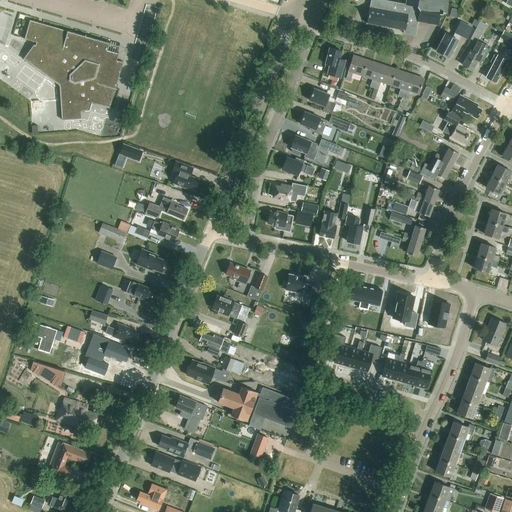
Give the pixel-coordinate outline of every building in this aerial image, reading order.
[(406,0),(405,4),(383,0),(370,0),(369,7),(366,23),(403,30),(403,33),(415,35),(417,21),(438,25),(440,14),(442,14),(443,12),(446,13),(447,6),(448,1),(447,0),(406,0)] [(109,43),(30,20),(24,40),(36,43),(34,45),(33,45),(23,59),(59,86),(60,121),(80,120),(80,111),(89,110),(91,103),(109,107),(122,62),(117,60),(119,53),(107,49),(109,43)] [(479,58),(483,60),(490,47),(478,40),(486,24),(479,21),(470,39),(477,42),(472,51),(470,50),(462,65),(472,70),(479,58)] [(466,38),(472,28),(460,22),(454,32),(455,32),(452,37),(445,33),(436,51),(449,58),(458,40),(460,35),(466,38)] [(511,43),(511,34),(504,30),(500,37),(511,43)] [(341,78),(343,69),(346,60),(339,58),(341,51),(329,48),(325,64),(331,65),(328,74),(341,78)] [(362,75),(367,60),(353,55),(348,71),(346,79),(350,80),(352,72),(362,75)] [(499,66),(503,58),(497,56),(493,63),(486,77),(495,82),(503,68),(499,66)] [(374,88),(381,65),(367,60),(362,75),(372,79),(370,87),(374,88)] [(390,85),(395,69),(381,65),(374,88),(378,89),(380,81),(390,85)] [(402,97),(409,74),(395,69),(390,85),(400,88),(398,96),(402,97)] [(409,74),(402,97),(406,99),(408,91),(419,94),(424,79),(409,74)] [(453,103),(457,94),(439,84),(435,93),(453,103)] [(331,114),(335,104),(327,100),(329,94),(313,88),(309,100),(324,106),(322,111),(331,114)] [(346,101),(348,95),(339,91),(336,97),(346,101)] [(466,103),(458,98),(451,111),(460,116),(462,111),(476,118),(481,109),(476,106),(477,104),(468,99),(466,103)] [(321,135),(327,121),(320,118),(304,111),(300,123),(315,129),(314,132),(321,135)] [(464,142),(469,132),(465,130),(466,128),(458,123),(460,118),(448,111),(443,120),(447,122),(442,131),(451,135),(451,136),(464,142)] [(397,137),(405,118),(393,112),(386,127),(388,128),(387,132),(397,137)] [(351,134),(354,126),(350,124),(350,123),(331,116),(329,122),(337,125),(336,128),(351,134)] [(424,129),(427,123),(422,121),(419,126),(424,129)] [(313,160),(317,151),(314,150),(317,144),(310,141),(295,135),(290,147),(292,148),(291,150),(292,152),(298,154),(300,153),(301,151),(305,153),(304,157),(313,160)] [(337,154),(340,147),(321,139),(318,146),(337,154)] [(511,160),(511,146),(508,144),(502,156),(511,160)] [(386,159),(390,148),(383,145),(379,156),(386,159)] [(142,151),(128,146),(128,148),(124,146),(122,153),(126,154),(125,155),(139,160),(142,151)] [(434,157),(451,166),(458,153),(448,148),(443,157),(436,153),(434,157)] [(324,165),(332,168),(336,156),(328,153),(324,165)] [(311,175),(314,168),(302,164),(304,160),(296,157),(294,160),(286,157),(282,169),(297,175),(299,171),(311,175)] [(445,179),(451,166),(434,157),(432,160),(440,164),(435,174),(445,179)] [(422,174),(425,168),(408,159),(404,165),(422,174)] [(179,185),(178,186),(185,188),(185,187),(194,190),(198,179),(189,176),(192,167),(176,161),(172,172),(176,173),(173,183),(179,185)] [(491,176),(505,183),(511,172),(497,164),(491,176)] [(328,180),(332,170),(323,167),(319,176),(328,180)] [(409,171),(406,178),(419,183),(422,176),(409,171)] [(392,176),(385,174),(383,180),(390,182),(392,176)] [(499,194),(505,183),(491,176),(485,187),(490,190),(487,196),(498,200),(500,195),(499,194)] [(291,189),(292,186),(281,184),(280,187),(275,185),(273,197),(296,201),(298,191),(291,189)] [(416,196),(434,203),(439,189),(429,186),(425,196),(417,193),(416,196)] [(416,196),(414,200),(417,201),(413,211),(429,217),(434,203),(416,196)] [(183,219),(188,209),(177,205),(178,203),(171,200),(166,212),(183,219)] [(158,218),(162,207),(149,202),(145,213),(158,218)] [(405,215),(408,206),(394,202),(391,210),(405,215)] [(345,219),(348,204),(340,203),(337,217),(345,219)] [(316,213),(318,207),(307,205),(306,211),(316,213)] [(371,225),(375,209),(366,207),(363,223),(371,225)] [(487,221),(502,226),(505,215),(506,213),(491,209),(487,221)] [(318,235),(333,238),(336,224),(334,224),(336,212),(323,210),(318,235)] [(277,212),(270,211),(267,223),(276,225),(276,226),(284,228),(285,223),(291,224),(293,216),(287,215),(287,214),(277,211),(277,212)] [(311,222),(313,214),(297,211),(296,219),(311,222)] [(402,224),(405,216),(391,212),(389,219),(402,224)] [(359,244),(363,226),(358,225),(360,218),(347,215),(345,224),(350,226),(346,241),(359,244)] [(130,224),(116,218),(113,226),(127,232),(130,224)] [(162,224),(154,221),(151,229),(159,232),(158,234),(174,241),(179,229),(172,227),(172,226),(163,222),(162,224)] [(506,233),(508,228),(502,226),(487,221),(483,234),(498,238),(500,231),(506,233)] [(124,243),(128,233),(102,223),(98,232),(124,243)] [(130,224),(127,232),(134,234),(137,226),(130,224)] [(403,236),(421,242),(425,228),(415,225),(412,235),(404,233),(403,236)] [(148,238),(150,231),(137,226),(135,232),(148,238)] [(421,242),(403,236),(402,237),(393,234),(393,235),(387,233),(383,244),(390,246),(392,240),(393,240),(394,242),(397,243),(399,242),(400,242),(401,241),(401,240),(409,243),(406,253),(417,256),(421,242)] [(477,256),(498,262),(499,256),(493,254),(495,248),(481,243),(477,256)] [(162,272),(166,261),(157,257),(158,255),(142,249),(136,264),(152,270),(152,268),(162,272)] [(112,270),(117,257),(101,250),(96,263),(112,270)] [(496,268),(498,262),(477,256),(473,268),(488,272),(490,266),(496,268)] [(246,282),(250,270),(244,268),(245,265),(231,260),(225,274),(240,280),(246,282)] [(268,276),(259,273),(254,286),(250,285),(246,296),(258,300),(262,290),(263,290),(268,276)] [(309,284),(304,283),(305,278),(289,274),(285,289),(302,293),(303,290),(307,291),(307,294),(314,295),(316,285),(309,284)] [(122,290),(129,292),(129,293),(150,301),(154,290),(126,280),(122,290)] [(107,305),(113,289),(101,284),(95,300),(107,305)] [(358,307),(363,309),(368,287),(354,284),(350,299),(360,302),(358,307)] [(382,290),(368,287),(363,309),(368,310),(369,304),(379,306),(382,290)] [(54,299),(39,294),(37,301),(52,306),(54,299)] [(399,294),(393,317),(406,320),(405,325),(414,327),(417,313),(411,312),(414,297),(399,294)] [(225,296),(224,298),(217,295),(212,308),(219,311),(219,312),(228,316),(228,315),(236,318),(241,304),(233,301),(234,300),(225,296)] [(321,299),(314,297),(308,320),(315,321),(321,299)] [(430,316),(428,324),(443,328),(445,319),(447,320),(448,313),(447,313),(449,304),(433,300),(431,309),(430,309),(428,316),(430,316)] [(105,324),(107,315),(91,310),(89,319),(105,324)] [(496,345),(505,323),(492,318),(482,340),(496,345)] [(243,337),(248,325),(237,321),(233,333),(243,337)] [(135,330),(117,323),(115,328),(108,326),(105,333),(112,335),(112,336),(126,341),(126,339),(134,342),(137,334),(134,332),(135,330)] [(35,324),(31,336),(42,339),(38,350),(49,354),(53,341),(58,343),(62,333),(35,324)] [(213,337),(203,333),(199,341),(203,342),(202,344),(208,347),(206,352),(217,356),(220,350),(227,353),(230,345),(222,342),(223,339),(214,335),(213,337)] [(283,334),(280,342),(289,346),(292,337),(283,334)] [(122,347),(123,345),(101,336),(93,357),(89,356),(85,367),(103,374),(107,363),(102,361),(105,355),(121,362),(122,360),(127,362),(131,351),(122,347)] [(337,363),(349,366),(354,348),(355,343),(351,341),(350,347),(342,345),(337,363)] [(349,366),(359,369),(366,346),(362,344),(360,350),(354,348),(349,366)] [(439,356),(441,349),(426,345),(425,352),(439,356)] [(359,369),(371,372),(376,354),(369,352),(371,347),(366,346),(359,369)] [(500,357),(502,352),(498,351),(497,356),(487,352),(484,360),(498,365),(501,357),(500,357)] [(394,379),(401,356),(397,354),(395,360),(388,358),(383,376),(394,379)] [(222,369),(229,372),(230,371),(240,374),(244,363),(226,356),(221,367),(223,368),(222,369)] [(405,382),(410,364),(403,362),(405,357),(401,356),(394,379),(405,382)] [(64,369),(34,360),(34,361),(33,360),(30,370),(33,372),(32,372),(38,375),(51,383),(50,383),(54,385),(60,389),(65,371),(64,370),(64,369)] [(229,372),(222,369),(222,371),(214,368),(199,362),(199,363),(192,361),(186,374),(194,377),(194,378),(208,384),(211,377),(225,382),(229,372)] [(405,382),(416,386),(422,362),(419,361),(417,366),(410,364),(405,382)] [(422,362),(416,386),(427,389),(432,371),(425,369),(427,363),(422,362)] [(495,370),(475,363),(470,375),(485,381),(488,373),(493,375),(495,370)] [(481,393),(485,381),(470,375),(466,388),(481,393)] [(219,397),(217,402),(233,408),(231,415),(244,420),(247,421),(249,423),(248,425),(260,429),(264,418),(290,427),(300,401),(263,387),(260,394),(254,392),(254,391),(241,386),(239,394),(223,388),(221,392),(217,390),(215,396),(219,397)] [(476,405),(481,393),(466,388),(461,400),(476,405)] [(508,397),(511,390),(505,388),(502,395),(508,397)] [(202,420),(208,406),(180,395),(175,407),(184,411),(184,412),(190,414),(192,411),(194,411),(192,416),(202,420)] [(86,410),(88,405),(64,398),(61,408),(60,408),(56,420),(66,423),(67,419),(93,427),(97,413),(86,410)] [(474,413),(476,405),(461,400),(457,412),(476,419),(478,414),(474,413)] [(495,412),(501,414),(504,407),(498,405),(495,412)] [(498,422),(501,414),(495,412),(493,420),(498,422)] [(22,421),(33,423),(34,417),(23,415),(22,421)] [(194,433),(199,422),(189,418),(184,429),(194,433)] [(449,434),(464,440),(466,433),(472,435),(475,426),(469,424),(468,427),(453,422),(449,434)] [(503,424),(500,432),(509,434),(511,426),(503,424)] [(260,461),(269,437),(257,433),(249,457),(260,461)] [(459,452),(464,440),(449,434),(444,446),(459,452)] [(171,439),(162,435),(158,446),(167,449),(167,451),(178,455),(184,457),(189,444),(171,437),(171,439)] [(482,446),(488,448),(490,441),(485,439),(481,440),(479,445),(482,446)] [(63,443),(58,441),(47,467),(52,469),(52,470),(68,476),(72,467),(64,464),(67,457),(78,461),(78,460),(86,463),(90,453),(63,442),(63,443)] [(210,459),(214,448),(197,442),(193,453),(210,459)] [(498,456),(501,448),(493,445),(491,453),(498,456)] [(463,453),(459,452),(444,446),(440,459),(455,464),(457,457),(461,459),(463,453)] [(485,456),(488,448),(482,446),(479,454),(485,456)] [(164,455),(156,452),(151,465),(159,468),(159,469),(169,472),(171,468),(176,470),(176,471),(191,477),(195,467),(174,459),(164,455)] [(270,456),(265,460),(269,465),(274,461),(270,456)] [(450,477),(455,464),(440,459),(435,471),(450,477)] [(473,471),(478,473),(481,466),(483,466),(485,461),(477,459),(473,471)] [(475,480),(478,473),(473,471),(470,478),(475,480)] [(485,471),(481,481),(488,484),(492,474),(485,471)] [(430,494),(445,500),(449,501),(454,489),(434,481),(430,494)] [(140,501),(140,503),(158,511),(167,489),(152,483),(149,492),(148,494),(140,491),(137,500),(140,501)] [(299,511),(300,511),(294,509),(298,495),(284,490),(278,510),(285,511),(299,511)] [(71,505),(74,497),(60,491),(57,498),(53,496),(49,505),(54,507),(66,511),(69,504),(71,505)] [(498,511),(503,497),(489,492),(483,507),(495,511),(498,511)] [(442,507),(445,500),(430,494),(425,506),(440,511),(441,511),(444,511),(446,508),(442,507)] [(35,511),(40,511),(45,500),(34,495),(28,509),(35,511)] [(322,511),(324,507),(313,503),(311,509),(305,507),(303,511),(322,511)]
